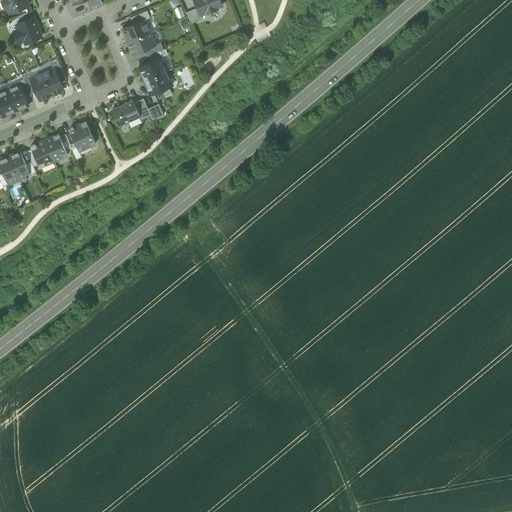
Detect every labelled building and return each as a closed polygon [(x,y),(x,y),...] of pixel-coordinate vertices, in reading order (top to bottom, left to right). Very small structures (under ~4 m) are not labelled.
[(7,7),(10,13),(29,5),(26,0),(2,0),(5,7),(7,7)] [(85,0),(90,9),(103,3),(101,0),(85,0)] [(194,0),(197,8),(200,14),(206,12),(207,13),(217,9),(216,8),(222,5),(220,0),(194,0)] [(19,15),(29,10),(27,7),(17,11),(19,15)] [(186,12),(191,23),(202,19),(200,14),(197,8),(186,12)] [(130,17),(133,24),(144,19),(145,20),(150,17),(147,10),(130,17)] [(18,16),(20,22),(31,17),(29,11),(18,16)] [(17,23),(19,29),(20,31),(15,34),(18,42),(24,40),(25,43),(42,36),(33,16),(31,17),(20,22),(17,23)] [(122,28),(128,41),(150,32),(145,20),(144,19),(133,24),(122,28)] [(155,45),(150,32),(128,41),(133,54),(144,49),(155,45)] [(147,56),(149,55),(164,49),(161,42),(155,45),(144,49),(147,56)] [(165,48),(164,49),(149,55),(151,61),(160,57),(168,54),(165,48)] [(138,66),(144,80),(166,71),(160,57),(151,61),(138,66)] [(54,68),(60,81),(66,79),(59,62),(53,65),(54,68)] [(54,68),(42,73),(52,94),(64,89),(60,81),(54,68)] [(172,85),(166,71),(144,80),(150,94),(172,85)] [(40,100),(52,94),(42,73),(31,78),(30,78),(36,91),(40,100)] [(24,78),(24,79),(18,81),(19,83),(26,98),(32,95),(31,93),(36,91),(30,78),(31,78),(30,75),(24,78)] [(19,83),(7,88),(17,110),(29,105),(26,98),(19,83)] [(5,116),(17,110),(7,88),(0,91),(0,104),(2,108),(5,116)] [(141,118),(151,114),(148,108),(143,98),(134,102),(140,115),(141,118)] [(111,110),(118,125),(140,115),(134,102),(133,100),(111,110)] [(159,103),(148,108),(151,114),(153,119),(164,114),(159,103)] [(75,142),(79,150),(95,143),(86,121),(69,129),(75,142)] [(59,133),(45,139),(54,161),(68,155),(66,151),(60,136),(59,133)] [(60,136),(66,151),(72,149),(70,144),(65,134),(60,136)] [(40,167),(54,161),(45,139),(31,146),(32,148),(39,164),(40,167)] [(76,159),(82,157),(79,150),(75,142),(70,144),(72,149),(76,159)] [(31,161),(33,166),(39,164),(32,148),(27,151),(31,161)] [(20,150),(9,155),(19,177),(30,173),(30,172),(26,163),(20,150)] [(8,182),(19,177),(9,155),(0,159),(0,164),(4,173),(8,182)] [(30,173),(30,174),(36,172),(33,166),(31,161),(26,163),(30,172),(30,173)] [(4,173),(0,174),(0,179),(1,181),(3,186),(9,184),(8,182),(4,173)]
